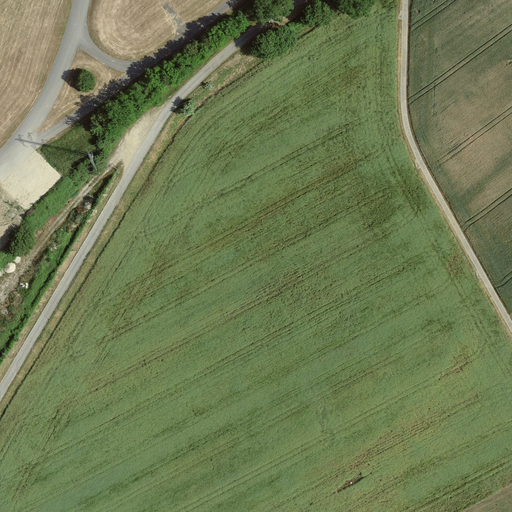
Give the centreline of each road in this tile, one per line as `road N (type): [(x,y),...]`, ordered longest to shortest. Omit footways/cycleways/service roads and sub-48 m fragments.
road 1 (unclassified): [(0,387),(164,110),(216,56),(298,0)]
road 2 (track): [(405,0),(406,135),(511,330)]
road 3 (track): [(164,110),(0,286)]
